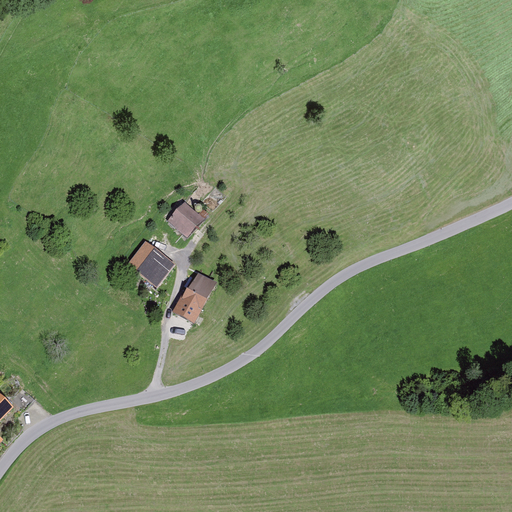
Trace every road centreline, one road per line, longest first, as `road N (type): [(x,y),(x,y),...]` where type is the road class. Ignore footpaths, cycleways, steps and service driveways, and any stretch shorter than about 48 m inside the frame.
road 1 (tertiary): [(511,205),(338,278),(248,359),(193,385),(46,424),(0,473)]
road 2 (track): [(150,398),(181,275),(236,197)]
